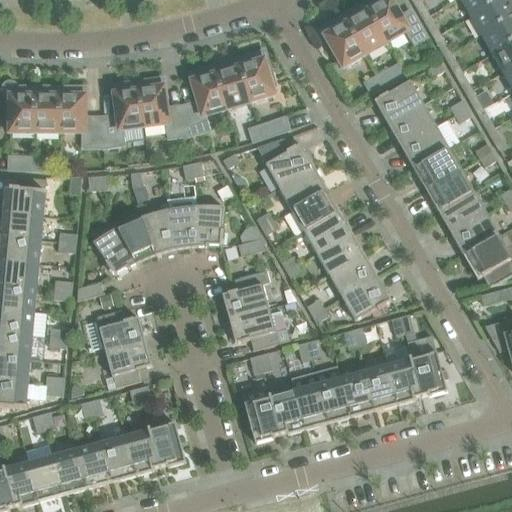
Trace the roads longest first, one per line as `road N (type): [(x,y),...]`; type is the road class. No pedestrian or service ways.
road 1 (residential): [(273,0),(511,420)]
road 2 (residential): [(232,495),(511,420)]
road 3 (residential): [(267,0),(129,41),(0,40)]
road 4 (residential): [(232,495),(174,274)]
